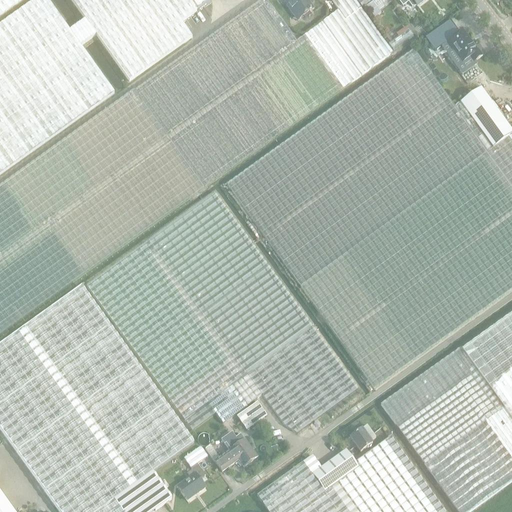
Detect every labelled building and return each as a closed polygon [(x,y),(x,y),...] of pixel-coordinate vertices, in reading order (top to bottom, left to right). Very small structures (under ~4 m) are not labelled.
[(80,46),(88,41),(78,27),(70,32),(47,0),(39,0),(0,27),(0,175),(114,94),(80,46)] [(297,41),(266,0),(261,0),(135,90),(134,90),(61,143),(0,186),(0,335),(171,212),(284,132),(392,54),(353,0),(334,0),(331,2),(338,12),(297,41)] [(0,0),(0,16),(22,0),(0,0)] [(70,0),(86,21),(78,27),(88,41),(95,35),(129,82),(207,26),(197,11),(213,0),(70,0)] [(298,21),(313,10),(305,0),(304,1),(303,0),(282,0),(287,7),(288,6),(298,21)] [(361,0),(358,3),(362,8),(373,0),(361,0)] [(388,0),(375,0),(366,7),(372,15),(374,18),(375,19),(375,18),(380,15),(381,14),(377,8),(388,0)] [(434,41),(429,44),(435,51),(446,43),(459,33),(450,20),(430,35),(434,41)] [(408,31),(389,45),(395,53),(414,39),(408,31)] [(463,31),(462,31),(459,33),(446,43),(451,50),(451,49),(461,63),(469,57),(473,62),(482,56),(478,50),(477,51),(472,44),(471,44),(462,32),(463,31)] [(511,134),(487,153),(454,107),(413,51),(227,185),(304,294),(374,390),(511,290),(511,134)] [(511,131),(481,88),(454,107),(487,153),(511,134),(511,131)] [(191,432),(215,415),(208,405),(248,376),(263,397),(285,427),(298,435),(359,391),(292,301),(214,193),(85,287),(137,358),(191,432)] [(82,289),(0,348),(0,430),(28,469),(59,511),(154,511),(171,500),(153,475),(194,446),(82,289)] [(470,511),(511,482),(511,311),(479,335),(381,406),(458,511),(470,511)] [(223,426),(245,409),(263,397),(248,376),(208,405),(215,415),(223,426)] [(267,418),(257,404),(237,418),(246,432),(267,418)] [(367,427),(362,431),(351,439),(360,452),(371,444),(370,443),(376,439),(367,427)] [(228,453),(214,463),(221,473),(238,460),(243,468),(245,466),(257,458),(245,442),(244,441),(240,435),(235,439),(232,434),(220,442),(228,453)] [(257,496),(257,497),(267,511),(443,511),(424,485),(391,439),(355,464),(359,469),(324,494),(302,464),(288,474),(272,486),(257,496)] [(201,448),(184,460),(191,470),(197,465),(207,458),(201,448)] [(313,457),(302,464),(324,494),(359,469),(355,464),(346,451),(321,469),(313,457)] [(177,488),(186,501),(198,492),(199,493),(205,489),(199,480),(205,476),(197,465),(191,470),(192,471),(187,474),(190,479),(177,488)] [(0,511),(14,511),(0,491),(0,511)]
